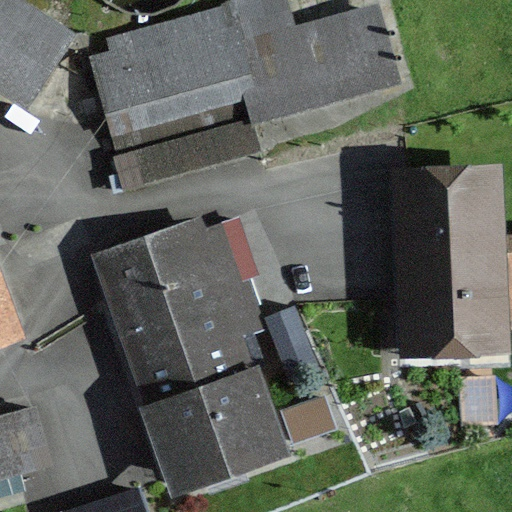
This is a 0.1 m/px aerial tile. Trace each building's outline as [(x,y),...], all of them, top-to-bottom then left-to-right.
[(0,93),(14,104),(53,48),(0,10),(0,93)] [(108,110),(119,153),(394,78),(376,12),(232,51),(224,22),(109,53),(124,106),(108,110)] [(408,182),(414,341),(496,338),(489,181),(408,182)] [(218,223),(114,257),(150,363),(219,338),(205,296),(239,285),(218,223)] [(253,368),(232,375),(219,338),(150,363),(191,476),(280,444),(253,368)] [(287,439),(336,428),(329,393),(280,404),(287,439)] [(33,409),(0,417),(0,475),(48,463),(33,409)] [(65,501),(67,511),(153,511),(146,482),(65,501)]
